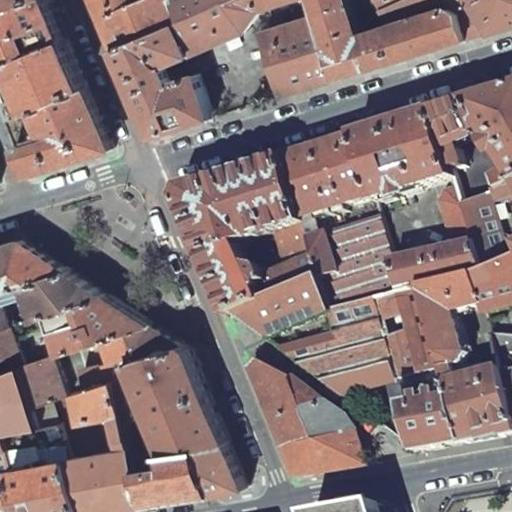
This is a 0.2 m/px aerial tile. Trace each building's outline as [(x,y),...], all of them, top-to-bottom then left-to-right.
[(0,0),(0,11),(31,0),(0,0)] [(54,0),(31,0),(0,11),(0,29),(14,62),(71,39),(55,2),(54,0)] [(96,0),(100,8),(117,49),(233,0),(140,0),(137,1),(136,0),(96,0)] [(133,85),(155,136),(162,133),(216,117),(202,73),(173,82),(167,66),(249,31),(264,10),(296,0),(233,0),(117,49),(133,85)] [(316,0),(319,6),(321,13),(341,78),(391,63),(468,39),(459,11),(449,3),(394,25),(364,36),(351,0),(316,0)] [(383,0),(394,25),(449,3),(447,0),(383,0)] [(511,0),(447,0),(449,3),(459,11),(468,39),(511,25),(511,0)] [(341,78),(321,13),(268,29),(288,95),(293,94),(341,78)] [(0,67),(14,62),(0,29),(0,67)] [(71,39),(14,62),(32,104),(35,110),(38,109),(90,85),(74,48),(71,39)] [(29,113),(9,121),(30,173),(80,158),(117,147),(101,110),(90,85),(38,109),(46,129),(42,131),(44,135),(39,136),(29,113)] [(511,87),(447,108),(439,110),(457,171),(470,167),(460,142),(488,130),(511,168),(511,169),(498,178),(504,190),(511,186),(511,87)] [(405,121),(360,134),(379,198),(380,203),(453,180),(459,178),(457,171),(439,110),(405,121)] [(322,146),(288,157),(307,220),(379,198),(360,134),(322,146)] [(182,199),(192,224),(232,315),(237,314),(324,278),(324,276),(312,239),(308,224),(307,220),(288,157),(240,171),(187,188),(182,199)] [(453,180),(456,191),(462,189),(459,178),(453,180)] [(511,186),(504,190),(500,191),(505,204),(511,201),(511,186)] [(448,193),(444,201),(458,247),(479,242),(468,205),(462,189),(456,191),(448,193)] [(493,194),(468,205),(479,242),(487,274),(511,263),(511,234),(506,237),(493,194)] [(384,217),(312,239),(324,276),(324,278),(334,312),(379,300),(407,294),(397,260),(384,217)] [(0,244),(0,292),(3,292),(32,282),(73,267),(27,236),(0,244)] [(458,247),(397,260),(407,294),(426,289),(480,276),(487,274),(479,242),(458,247)] [(511,263),(487,274),(480,276),(487,305),(489,313),(511,307),(511,263)] [(73,267),(32,282),(35,292),(41,312),(37,313),(39,318),(53,313),(110,292),(73,267)] [(480,276),(426,289),(468,444),(495,439),(511,436),(511,395),(505,369),(491,372),(489,364),(485,363),(466,369),(465,364),(471,354),(461,313),(487,305),(480,276)] [(324,278),(237,314),(270,339),(334,313),(334,312),(324,278)] [(3,292),(6,302),(35,292),(32,282),(3,292)] [(400,379),(420,452),(444,448),(468,444),(426,289),(407,294),(379,300),(400,379)] [(3,292),(0,292),(0,331),(15,327),(12,320),(6,302),(3,292)] [(110,292),(53,313),(65,353),(108,337),(154,321),(144,314),(110,292)] [(342,394),(400,379),(379,300),(334,312),(334,313),(337,325),(339,334),(282,349),(342,394)] [(116,358),(85,367),(91,388),(123,378),(121,366),(133,362),(188,344),(158,324),(154,321),(108,337),(116,358)] [(15,327),(0,331),(0,374),(0,375),(26,366),(28,366),(15,327)] [(511,335),(495,334),(505,369),(511,395),(511,335)] [(188,344),(133,362),(155,413),(211,391),(205,376),(202,368),(193,348),(188,344)] [(28,366),(26,366),(39,405),(64,397),(73,394),(59,355),(28,366)] [(284,441),(287,449),(358,429),(348,416),(297,378),(261,359),(253,366),(284,441)] [(0,375),(0,377),(14,431),(45,426),(39,405),(26,366),(0,375)] [(128,448),(75,459),(90,511),(97,511),(122,508),(153,503),(141,454),(135,430),(134,421),(123,378),(91,388),(83,391),(88,420),(119,414),(128,448)] [(400,379),(342,394),(376,420),(418,452),(420,452),(400,379)] [(211,391),(155,413),(164,436),(170,451),(204,446),(232,440),(211,391)] [(19,475),(29,511),(90,511),(75,459),(45,464),(42,450),(57,448),(55,442),(69,440),(64,422),(45,426),(14,431),(7,433),(19,475)] [(150,424),(135,430),(141,454),(157,453),(169,451),(170,451),(164,436),(156,440),(150,424)] [(298,478),(370,466),(358,429),(287,449),(298,478)] [(0,433),(0,477),(19,475),(7,433),(0,433)] [(204,446),(218,491),(235,489),(251,486),(240,458),(232,442),(232,440),(204,446)] [(185,497),(218,491),(204,446),(170,451),(169,451),(174,462),(160,464),(157,453),(141,454),(153,503),(185,497)] [(0,511),(29,511),(19,475),(0,477),(0,481),(2,494),(0,494),(0,511)]
